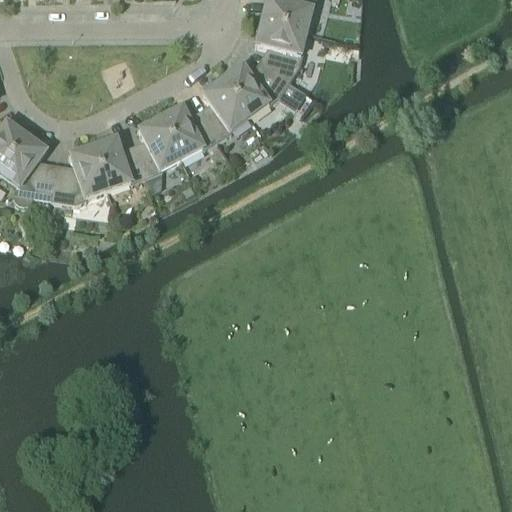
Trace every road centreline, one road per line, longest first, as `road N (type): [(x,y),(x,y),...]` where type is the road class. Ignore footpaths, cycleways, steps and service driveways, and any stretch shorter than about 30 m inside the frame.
road 1 (track): [(511,54),(0,332)]
road 2 (residential): [(216,33),(220,62),(78,140),(43,133),(15,99),(0,43)]
road 3 (residential): [(0,34),(216,33)]
